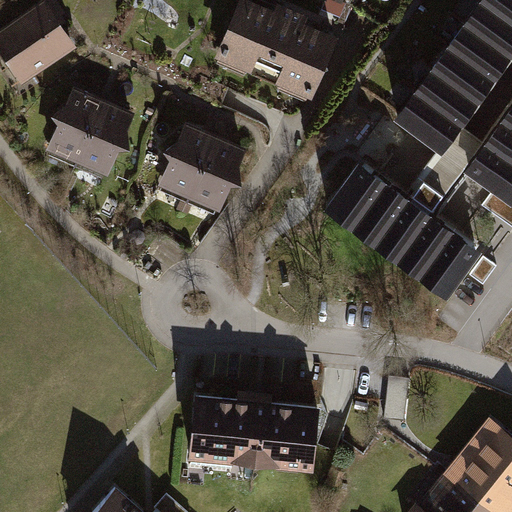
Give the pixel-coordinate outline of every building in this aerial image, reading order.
[(264,0),(243,0),(217,65),(301,99),(330,27),(264,0)] [(511,65),(511,0),(486,0),(400,119),(448,154),(511,65)] [(42,1),(0,28),(0,72),(16,96),(78,54),(42,1)] [(47,115),(43,163),(70,173),(97,97),(71,86),(47,115)] [(130,113),(97,97),(70,173),(98,183),(112,151),(125,151),(120,130),(130,113)] [(511,113),(470,172),(511,201),(511,113)] [(176,122),(147,187),(182,202),(211,137),(176,122)] [(244,150),(211,137),(182,202),(215,215),(227,185),(239,185),(237,161),(244,150)] [(486,253),(363,164),(328,211),(451,300),(486,253)] [(389,412),(410,412),(411,374),(390,374),(389,412)] [(184,468),(310,475),(314,402),(189,395),(188,403),(184,468)] [(511,511),(511,430),(488,412),(443,471),(496,511),(511,511)] [(496,511),(443,471),(411,511),(496,511)] [(93,511),(139,511),(112,489),(93,511)]
